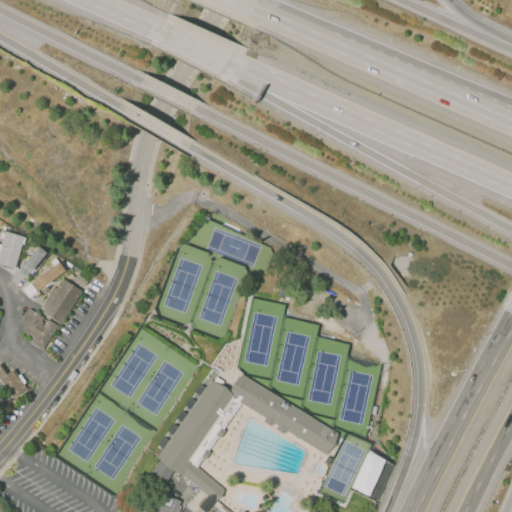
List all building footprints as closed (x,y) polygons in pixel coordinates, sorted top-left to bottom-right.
[(23,236),(2,230),(0,237),(0,263),(14,267),(23,236)] [(17,270),(26,277),(45,252),(36,245),(17,270)] [(65,272),(58,261),(29,278),(36,289),(65,272)] [(80,288),(57,277),(40,312),(63,323),(80,288)] [(36,291),(30,282),(22,288),(28,297),(36,291)] [(32,337),(29,342),(42,349),(57,324),(27,308),(16,327),(32,337)] [(13,369),(5,373),(0,365),(0,380),(10,398),(25,390),(13,369)] [(231,391),(243,374),(337,433),(325,455),(286,430),(284,433),(277,429),(279,426),(274,422),(271,426),(264,421),(267,416),(231,391)] [(206,511),(225,490),(189,461),(234,396),(211,380),(206,388),(201,383),(195,392),(200,395),(196,401),(191,398),(186,406),(191,409),(187,414),(182,410),(177,418),(182,421),(178,426),(173,423),(168,432),(172,435),(169,440),(164,436),(158,444),(164,448),(157,458),(160,459),(148,478),(167,489),(172,482),(169,481),(175,471),(183,473),(207,495),(199,506),(206,511)] [(368,451),(385,458),(371,495),(353,488),(368,451)] [(179,511),(181,509),(178,508),(181,501),(169,498),(169,492),(152,488),(144,510),(148,511),(179,511)] [(293,511),(288,509),(294,498),(282,490),(270,511),(293,511)]
